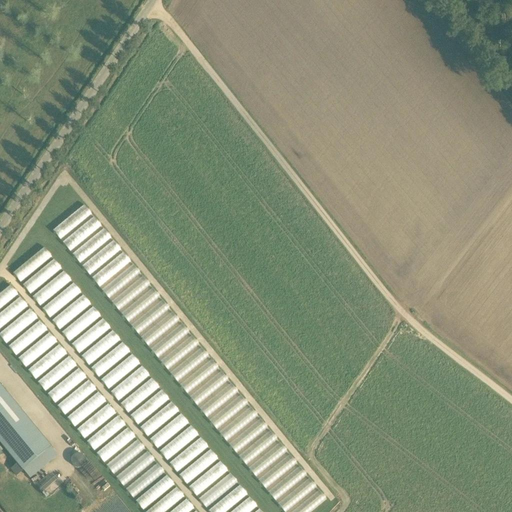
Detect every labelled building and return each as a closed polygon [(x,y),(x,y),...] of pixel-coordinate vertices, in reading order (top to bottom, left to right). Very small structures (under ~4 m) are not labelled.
[(60,240),(92,213),(84,204),(53,231),(60,240)] [(62,242),(70,252),(102,225),(94,216),(62,242)] [(72,253),(79,263),(112,238),(105,229),(72,253)] [(141,274),(132,263),(123,251),(115,240),(82,265),(108,299),(141,274)] [(13,274),(21,282),(51,255),(43,246),(13,274)] [(54,259),(22,284),(61,332),(79,317),(77,315),(90,304),(82,294),(72,281),(63,269),(62,270),(54,259)] [(119,311),(150,284),(142,275),(111,302),(119,311)] [(12,287),(0,294),(0,307),(18,296),(12,287)] [(180,321),(172,310),(171,310),(162,298),(161,299),(153,288),(121,312),(147,347),(180,321)] [(0,310),(0,337),(59,408),(72,410),(97,390),(89,381),(85,380),(86,376),(78,367),(68,376),(64,375),(76,365),(69,356),(60,363),(56,362),(67,353),(58,343),(48,331),(39,320),(29,328),(30,324),(37,318),(29,307),(20,296),(2,311),(0,310)] [(93,307),(62,331),(123,408),(131,409),(159,387),(152,378),(137,389),(137,385),(149,375),(142,366),(126,378),(127,373),(140,364),(132,354),(121,362),(117,361),(130,352),(122,342),(107,354),(102,354),(120,340),(112,330),(98,342),(98,337),(110,328),(103,318),(92,326),(91,326),(91,323),(100,316),(93,307)] [(176,382),(209,357),(201,346),(191,334),(183,323),(150,348),(176,382)] [(189,395),(196,405),(229,381),(221,369),(220,370),(212,359),(179,384),(188,396),(189,395)] [(0,443),(22,471),(51,448),(46,441),(26,417),(0,385),(0,443)] [(115,412),(107,404),(77,431),(85,439),(115,412)] [(169,423),(167,420),(179,412),(173,404),(140,427),(147,436),(154,431),(155,433),(169,423)] [(251,407),(218,431),(226,441),(258,417),(251,407)] [(181,414),(149,438),(156,448),(189,424),(181,414)] [(92,449),(126,426),(119,416),(85,439),(92,449)] [(236,454),(267,427),(260,418),(228,445),(236,454)] [(167,460),(198,435),(191,425),(159,450),(167,460)] [(127,427),(96,454),(104,463),(135,436),(127,427)] [(246,466),(277,439),(269,429),(238,457),(246,466)] [(177,472),(208,446),(200,437),(169,463),(177,472)] [(139,440),(105,463),(111,473),(145,450),(139,440)] [(278,441),(248,469),(257,478),(287,450),(278,441)] [(209,448),(179,475),(188,484),(217,457),(209,448)] [(148,452),(114,475),(121,485),(155,462),(148,452)] [(71,465),(84,467),(86,455),(73,454),(71,465)] [(266,489),(297,463),(289,454),(258,480),(266,489)] [(196,496),(228,470),(220,461),(189,486),(196,496)] [(125,489),(133,498),(164,472),(156,463),(125,489)] [(301,467),(267,490),(274,500),(307,477),(301,467)] [(206,507),(237,482),(230,473),(198,498),(206,507)] [(135,501),(143,510),(174,484),(166,474),(135,501)] [(278,504),(284,511),(286,511),(317,487),(309,478),(278,504)] [(209,511),(225,511),(247,493),(238,484),(209,511)] [(176,486),(145,511),(164,511),(184,495),(176,486)] [(310,511),(326,498),(318,490),(294,511),(310,511)] [(249,496),(229,511),(249,511),(257,505),(249,496)] [(169,511),(188,511),(194,508),(186,498),(169,511)]
